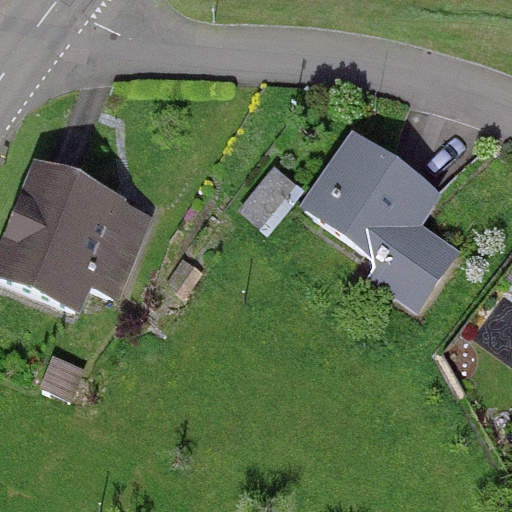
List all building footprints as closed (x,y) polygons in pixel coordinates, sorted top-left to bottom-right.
[(443,194),(352,130),(298,205),(379,263),(367,280),(417,316),(462,251),(422,223),(443,194)] [(37,159),(0,245),(0,277),(81,312),(91,288),(119,300),(155,216),(127,204),(130,198),(37,159)] [(267,235),(305,191),(275,166),(238,210),(267,235)] [(203,274),(183,260),(166,284),(186,298),(203,274)] [(86,370),(53,356),(40,388),(72,402),(86,370)]
